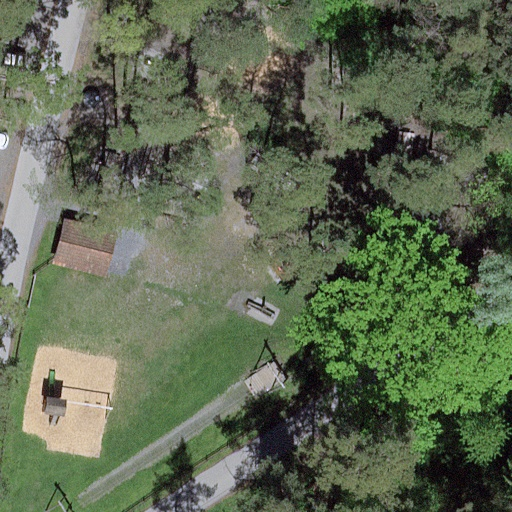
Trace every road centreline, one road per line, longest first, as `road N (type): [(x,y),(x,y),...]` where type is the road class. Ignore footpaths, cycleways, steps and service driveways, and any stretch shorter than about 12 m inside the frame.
road 1 (track): [(187,511),(511,304)]
road 2 (unclassified): [(0,367),(34,170),(75,0)]
